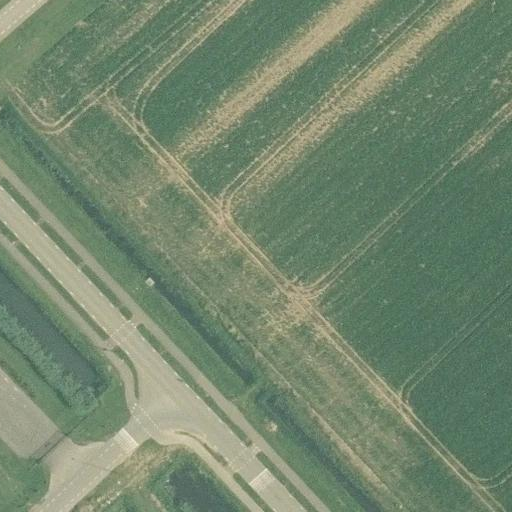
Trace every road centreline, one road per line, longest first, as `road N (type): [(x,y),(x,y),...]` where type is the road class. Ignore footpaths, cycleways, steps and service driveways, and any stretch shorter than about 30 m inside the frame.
road 1 (tertiary): [(0,207),(179,398)]
road 2 (unclassified): [(55,511),(179,398)]
road 3 (tertiary): [(179,398),(287,511)]
road 4 (unknown): [(0,395),(82,486)]
